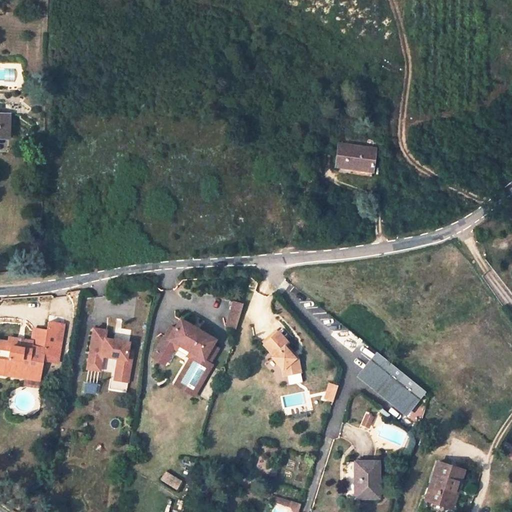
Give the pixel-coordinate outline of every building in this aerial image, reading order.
[(0,136),(9,137),(10,115),(0,114),(0,136)] [(372,171),(376,150),(339,144),(336,166),(341,166),(340,172),(350,174),(351,168),(372,171)] [(350,174),(371,177),(372,171),(351,168),(350,174)] [(241,308),(233,306),(226,329),(234,332),(241,308)] [(241,308),(234,332),(236,332),(243,309),(241,308)] [(170,329),(158,350),(170,357),(174,350),(187,358),(189,354),(199,360),(199,361),(202,363),(204,362),(210,365),(218,351),(212,347),(215,342),(199,333),(197,335),(192,332),(193,329),(180,322),(175,331),(170,329)] [(22,347),(16,346),(16,341),(7,340),(7,344),(0,342),(0,375),(38,381),(40,372),(35,371),(37,361),(41,361),(42,356),(57,359),(62,326),(47,324),(45,332),(33,330),(30,343),(22,342),(22,347)] [(105,332),(92,330),(87,361),(100,363),(101,358),(116,360),(125,362),(126,352),(127,344),(104,341),(105,332)] [(288,345),(278,334),(263,346),(273,358),(272,359),(278,366),(281,363),(286,369),(287,377),(301,374),(298,360),(295,360),(291,356),(292,354),(287,348),(286,347),(288,345)] [(158,350),(153,359),(165,365),(170,357),(158,350)] [(131,353),(126,352),(125,362),(116,360),(113,381),(127,384),(131,353)] [(176,386),(195,397),(213,366),(210,365),(204,362),(202,363),(199,361),(199,360),(189,354),(187,358),(190,360),(176,386)] [(377,354),(371,362),(418,400),(425,393),(377,354)] [(99,373),(100,363),(87,361),(85,371),(99,373)] [(418,400),(371,362),(358,377),(406,416),(418,400)] [(282,371),(284,378),(287,377),(286,369),(281,363),(278,366),(282,371)] [(96,386),(98,376),(85,374),(83,384),(96,386)] [(338,390),(330,387),(325,401),(333,404),(338,390)] [(390,416),(381,408),(379,412),(388,419),(390,416)] [(511,446),(505,441),(498,451),(511,461),(511,446)] [(378,463),(356,463),(356,499),(378,499),(378,463)] [(460,471),(437,463),(425,501),(450,509),(455,494),(453,493),(460,471)] [(175,489),(180,480),(163,470),(158,479),(175,489)] [(299,511),(301,505),(275,496),(273,502),(291,508),(293,511),(299,511)]
